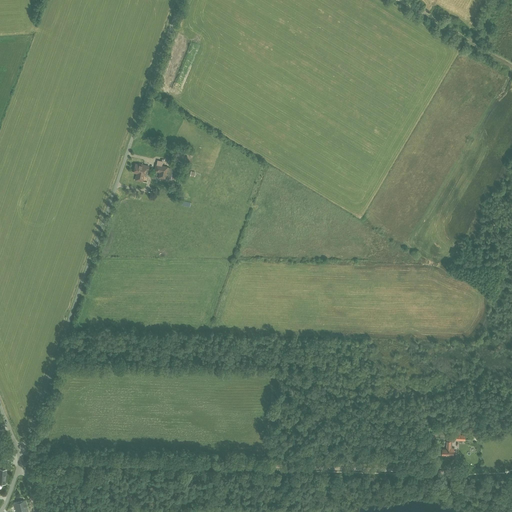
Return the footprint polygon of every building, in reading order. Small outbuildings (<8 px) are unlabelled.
[(144,175),(145,170),(148,171),(149,167),(146,166),(135,164),(133,172),(137,173),(135,180),(142,182),(144,175)] [(168,167),(156,164),(154,172),(159,173),(158,176),(166,177),(166,176),(170,177),(171,168),(168,168),(168,167)] [(429,428),(424,427),(423,440),(432,440),(432,438),(429,438),(429,428)] [(440,455),(442,455),(454,456),(454,448),(451,448),(451,444),(447,444),(447,449),(443,449),(443,450),(440,449),(439,451),(439,453),(440,455)] [(26,500),(14,503),(16,510),(16,511),(28,511),(27,507),(26,500)]
